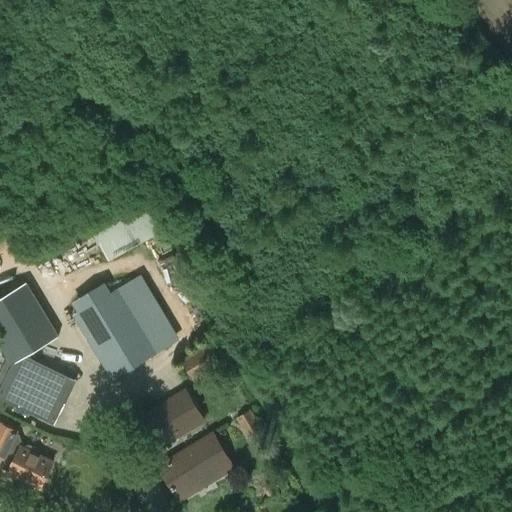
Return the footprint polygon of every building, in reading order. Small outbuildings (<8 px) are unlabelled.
[(160,232),(145,207),(94,236),(109,262),(160,232)] [(118,291),(76,317),(113,378),(155,353),(179,339),(141,277),(118,291)] [(0,297),(0,341),(12,362),(29,354),(59,335),(28,281),(0,297)] [(181,359),(194,381),(222,364),(209,342),(181,359)] [(29,354),(12,362),(0,386),(0,395),(55,423),(70,392),(76,381),(37,362),(29,354)] [(185,390),(133,421),(152,451),(203,420),(185,390)] [(251,409),(237,417),(247,436),(262,427),(251,409)] [(19,431),(0,421),(0,457),(4,460),(19,431)] [(159,465),(179,498),(192,491),(189,486),(230,462),(213,433),(159,465)] [(8,472),(40,487),(53,461),(37,453),(36,448),(29,444),(24,446),(21,444),(8,472)]
